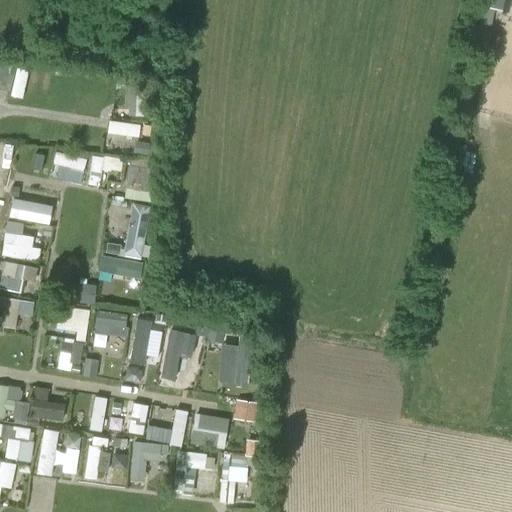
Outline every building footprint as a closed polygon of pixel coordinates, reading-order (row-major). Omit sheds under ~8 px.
[(0,66),(0,88),(9,90),(14,69),(0,66)] [(109,121),(109,135),(141,136),(142,122),(109,121)] [(124,138),(122,151),(149,155),(151,143),(124,138)] [(52,179),(84,182),(87,156),(54,153),(52,179)] [(122,172),(123,157),(92,156),(92,171),(122,172)] [(127,199),(149,199),(150,166),(128,166),(127,199)] [(12,200),(10,219),(52,222),(53,203),(12,200)] [(130,203),(125,256),(147,258),(151,205),(130,203)] [(40,237),(23,234),(25,222),(7,220),(2,255),(36,261),(40,237)] [(0,288),(21,293),(24,280),(35,283),(38,267),(3,260),(0,277),(0,288)] [(95,304),(97,284),(72,281),(70,301),(95,304)] [(0,298),(0,321),(16,325),(18,313),(33,315),(35,302),(1,295),(0,298)] [(58,328),(84,332),(88,310),(61,305),(58,328)] [(95,333),(125,335),(127,314),(97,311),(95,333)] [(23,327),(22,335),(29,336),(32,317),(19,315),(17,326),(23,327)] [(145,364),(153,320),(137,318),(129,361),(145,364)] [(197,344),(185,342),(187,327),(172,324),(164,366),(192,371),(197,344)] [(198,325),(196,335),(221,340),(223,330),(198,325)] [(25,363),(31,338),(8,333),(2,357),(25,363)] [(237,386),(252,386),(253,334),(238,334),(237,386)] [(61,338),(57,366),(79,370),(84,342),(61,338)] [(96,376),(99,360),(87,358),(84,374),(96,376)] [(128,380),(142,380),(142,364),(128,364),(128,380)] [(0,384),(0,414),(13,416),(13,419),(27,421),(29,401),(21,400),(22,386),(0,384)] [(29,415),(64,420),(66,403),(46,400),(48,387),(34,385),(29,415)] [(66,402),(68,391),(49,389),(48,400),(66,402)] [(103,431),(109,398),(96,395),(90,429),(103,431)] [(145,434),(148,404),(133,403),(130,433),(145,434)] [(182,444),(188,411),(177,409),(173,429),(149,425),(147,438),(182,444)] [(190,442),(224,448),(230,419),(196,412),(190,442)] [(0,423),(0,435),(29,438),(30,426),(0,423)] [(55,475),(58,430),(42,429),(39,474),(55,475)] [(31,460),(34,441),(8,437),(5,457),(31,460)] [(113,469),(128,468),(127,438),(111,438),(113,469)] [(167,461),(167,443),(133,442),(132,480),(146,480),(146,461),(167,461)] [(179,450),(173,491),(193,494),(197,467),(205,469),(207,454),(179,450)] [(233,502),(234,481),(243,481),(244,455),(226,454),(224,502),(233,502)] [(0,498),(0,499),(3,485),(11,487),(17,464),(0,459),(0,498)]
